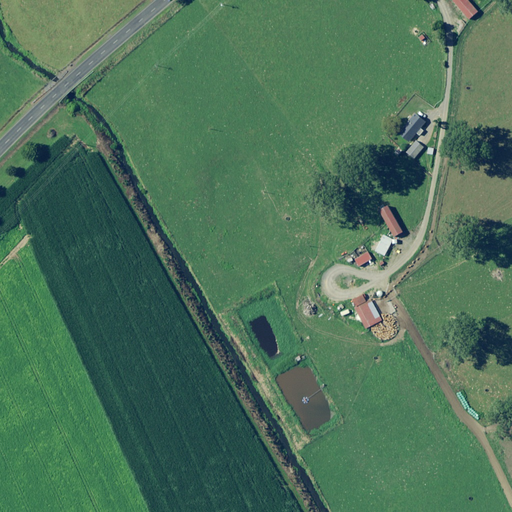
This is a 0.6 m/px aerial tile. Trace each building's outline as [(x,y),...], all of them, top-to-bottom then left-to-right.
[(451,0),(469,20),(478,12),(467,0),(451,0)] [(426,122),(416,114),(399,134),(409,143),(426,122)] [(423,148),(416,142),(406,153),(414,159),(423,148)] [(410,162),(404,156),(401,159),(406,165),(410,162)] [(403,232),(389,207),(380,211),(394,237),(403,232)] [(393,240),(385,236),(376,251),(385,256),(393,240)] [(373,259),(369,253),(356,261),(360,267),(373,259)] [(366,302),(363,296),(353,301),(357,308),(355,309),(366,329),(382,321),(370,300),(366,302)]
